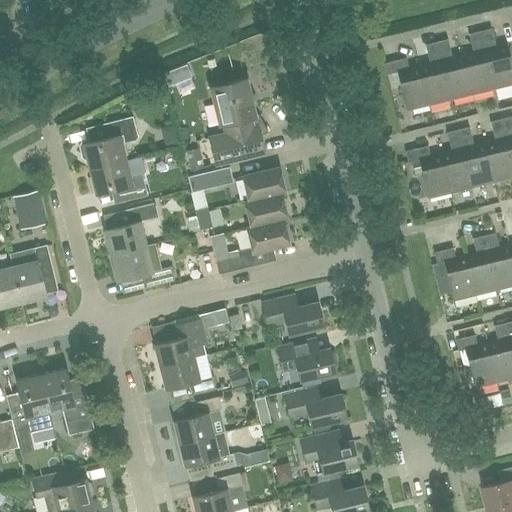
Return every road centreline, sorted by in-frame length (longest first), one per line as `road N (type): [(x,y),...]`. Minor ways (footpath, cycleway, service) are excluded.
road 1 (residential): [(511,432),(448,450),(414,441),(363,255)]
road 2 (residential): [(97,323),(363,255)]
road 3 (residential): [(363,255),(302,0)]
road 4 (tertiary): [(184,0),(0,90)]
road 5 (residential): [(97,323),(47,125)]
road 6 (residential): [(149,511),(97,323)]
